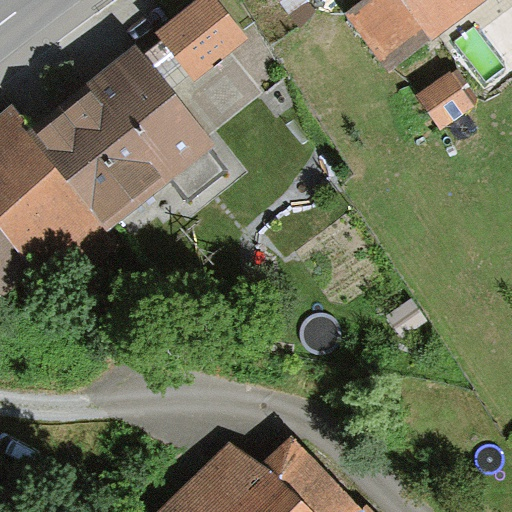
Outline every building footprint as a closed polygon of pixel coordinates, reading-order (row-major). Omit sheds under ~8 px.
[(390,0),(420,37),(467,0),(390,0)] [(190,8),(122,61),(193,152),(261,98),(190,8)] [(122,61),(15,145),(84,233),(96,249),(203,165),(193,152),(122,61)] [(440,127),(469,107),(452,82),(422,101),(440,127)] [(5,133),(0,137),(0,259),(11,274),(19,284),(84,233),(15,145),(5,133)] [(0,282),(11,274),(0,259),(0,282)] [(230,438),(158,511),(368,511),(291,438),(261,469),(230,438)]
